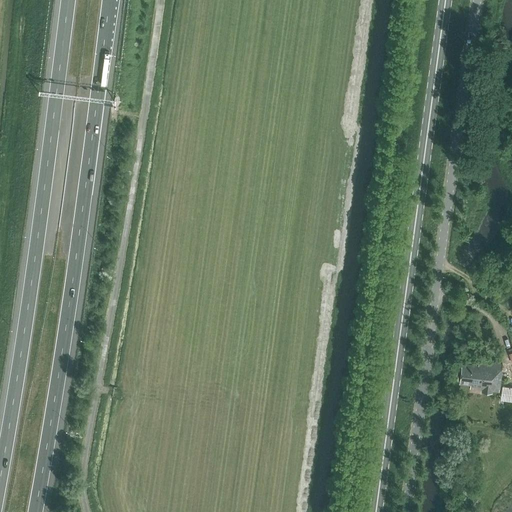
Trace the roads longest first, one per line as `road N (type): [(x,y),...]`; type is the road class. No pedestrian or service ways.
road 1 (unclassified): [(160,0),(81,480),(91,511)]
road 2 (motorway): [(35,511),(109,0)]
road 3 (unclassified): [(405,511),(477,0)]
road 4 (primary): [(377,511),(445,0)]
road 5 (motorway): [(67,0),(0,476)]
road 6 (track): [(511,177),(495,138),(511,45)]
